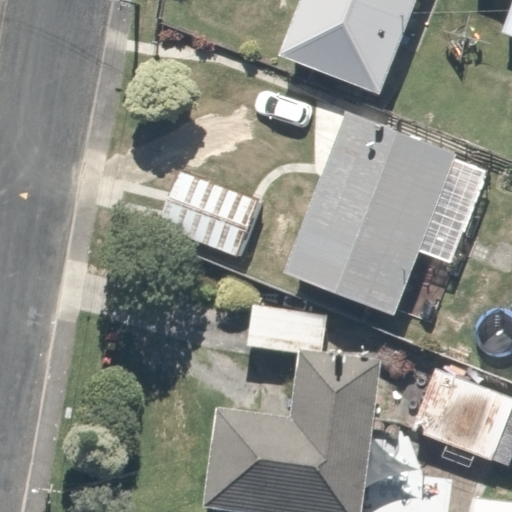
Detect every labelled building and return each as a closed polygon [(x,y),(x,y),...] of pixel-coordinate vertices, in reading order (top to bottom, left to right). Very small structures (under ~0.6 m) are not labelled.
[(262,0),(258,12),(298,26),(286,59),(392,96),(425,0),(262,0)] [(422,255),(458,268),(500,160),(357,106),(292,276),(399,317),(422,255)] [(261,199),(187,172),(165,229),(239,256),(261,199)] [(224,372),(227,313),(174,310),(170,369),(224,372)] [(328,317),(251,311),(248,353),(325,359),(328,317)] [(511,389),(444,361),(414,431),(485,462),(511,398),(511,389)] [(294,424),(208,416),(199,511),(366,511),(379,370),(299,363),(294,424)] [(511,511),(511,501),(474,500),(473,511),(511,511)]
